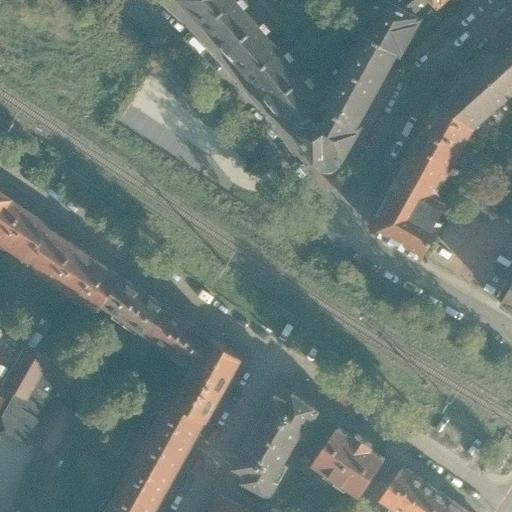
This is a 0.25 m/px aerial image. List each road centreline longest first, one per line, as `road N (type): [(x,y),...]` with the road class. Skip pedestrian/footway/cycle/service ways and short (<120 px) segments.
road 1 (residential): [(272,355),(0,175)]
road 2 (residential): [(338,224),(134,0)]
road 3 (residential): [(338,224),(423,74),(503,0)]
road 4 (residential): [(504,511),(272,355)]
road 5 (residential): [(511,332),(338,224)]
road 6 (residential): [(183,511),(272,355)]
